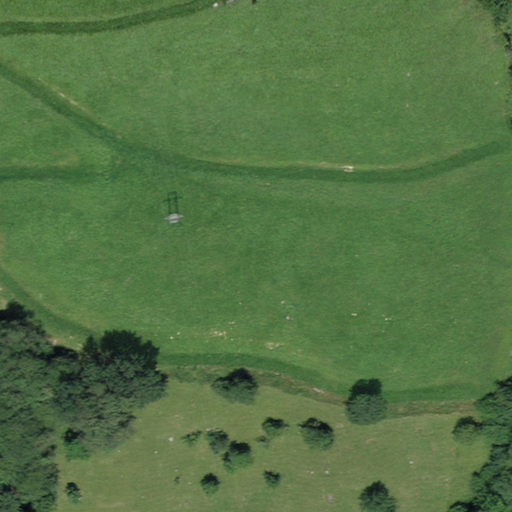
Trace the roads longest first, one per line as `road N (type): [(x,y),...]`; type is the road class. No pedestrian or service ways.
road 1 (track): [(486,393),(357,394),(253,360),(144,357),(45,313),(0,275)]
road 2 (track): [(122,150),(237,170),(385,177),(435,170),(493,147)]
road 3 (track): [(0,175),(93,175),(119,163),(122,150),(114,137),(0,67)]
road 4 (track): [(0,28),(82,27),(208,0)]
